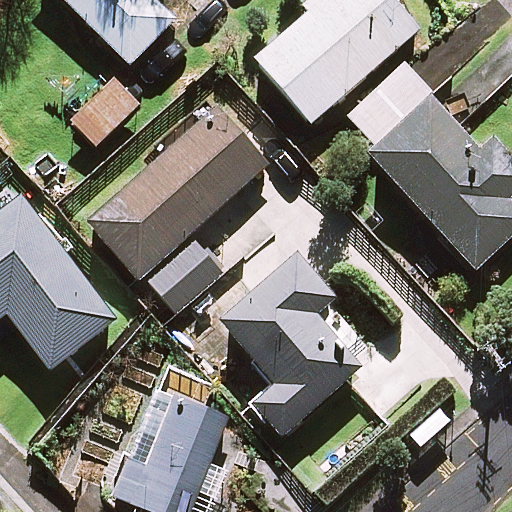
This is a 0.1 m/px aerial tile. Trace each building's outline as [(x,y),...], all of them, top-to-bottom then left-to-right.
[(159,0),(58,0),(132,73),(179,25),(157,3),(159,0)] [(420,36),(388,0),(323,0),(307,15),(312,21),(259,69),(314,131),(420,36)] [(433,98),(407,69),(349,121),(374,150),(433,98)] [(140,111),(115,87),(74,128),(99,152),(140,111)] [(431,109),(372,164),(477,278),(511,245),(511,209),(509,206),(511,204),(511,166),(495,148),(480,162),(431,109)] [(267,172),(217,117),(92,233),(176,324),(225,278),(192,243),(267,172)] [(117,328),(24,208),(0,226),(0,332),(11,324),(53,378),(117,328)] [(336,309),(299,268),(225,334),(276,391),(255,409),(286,443),(360,378),(315,328),(336,309)] [(159,375),(124,347),(97,381),(133,409),(159,375)] [(233,416),(161,390),(119,508),(129,511),(195,511),(203,491),(221,497),(228,478),(213,472),(233,416)]
